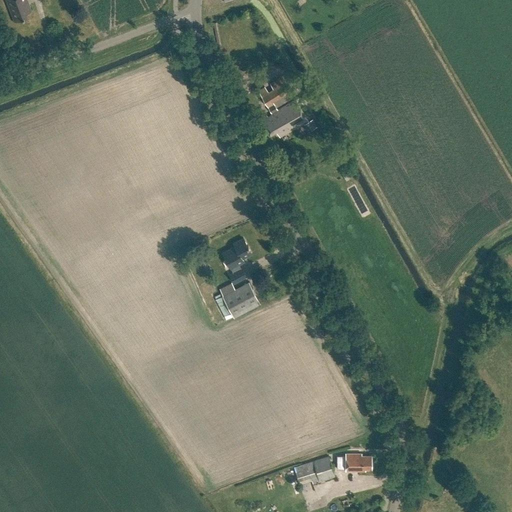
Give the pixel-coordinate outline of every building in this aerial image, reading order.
[(26,13),(32,11),(27,0),(5,0),(14,22),(27,17),(26,13)] [(280,137),(308,121),(296,99),(278,110),(276,107),(294,96),(282,76),(258,91),(271,113),(261,119),(269,133),(276,130),(280,137)] [(313,119),(304,124),(308,132),(317,127),(313,119)] [(349,172),(343,176),(346,181),(352,178),(349,172)] [(235,247),(222,253),(232,273),(228,275),(234,284),(247,277),(242,268),(241,268),(239,264),(244,261),(243,258),(251,254),(243,238),(233,243),(235,247)] [(222,295),(234,317),(260,303),(249,281),(235,289),(232,283),(220,289),(223,295),(222,295)] [(361,453),(346,453),(346,471),(365,471),(365,469),(371,469),(371,455),(361,455),(361,453)] [(328,456),(280,468),(284,483),(297,480),(297,483),(311,480),(312,483),(333,477),(328,456)]
